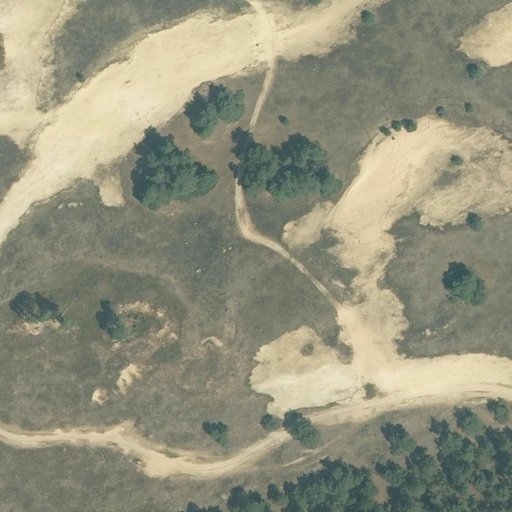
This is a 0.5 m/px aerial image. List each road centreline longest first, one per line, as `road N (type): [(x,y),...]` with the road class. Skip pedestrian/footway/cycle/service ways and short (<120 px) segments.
road 1 (unknown): [(0,433),(25,441),(111,439),(201,470),(336,411),(470,390),(511,395)]
road 2 (track): [(244,0),(261,8),(273,63),(246,140),(241,219),(350,322),(392,400)]
